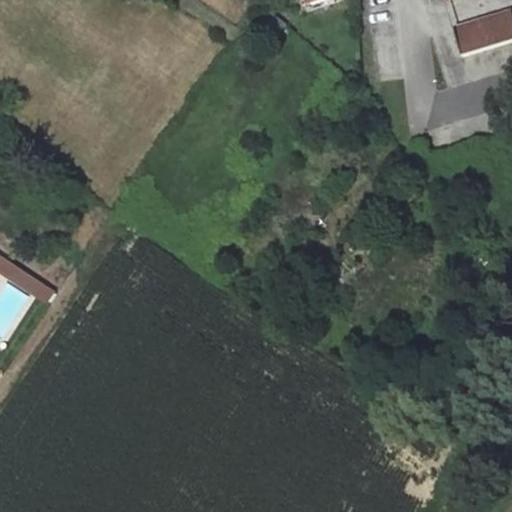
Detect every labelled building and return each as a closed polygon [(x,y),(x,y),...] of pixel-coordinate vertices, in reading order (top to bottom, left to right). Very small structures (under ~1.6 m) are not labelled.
[(511,10),(472,23),(481,52),(511,41),(511,10)] [(287,25),(270,12),(262,22),(279,35),(287,25)] [(472,23),(456,28),(465,57),(481,52),(472,23)] [(180,117),(187,107),(173,97),(165,108),(180,117)] [(351,114),(343,108),(336,116),(344,123),(351,114)] [(483,246),(476,236),(469,241),(476,251),(483,246)] [(485,247),(478,253),(484,261),(491,256),(485,247)] [(54,291),(0,258),(0,275),(46,304),(54,291)] [(508,306),(511,299),(504,296),(501,303),(508,306)]
